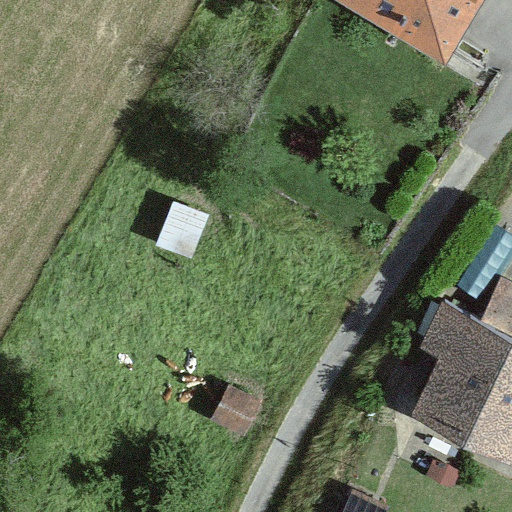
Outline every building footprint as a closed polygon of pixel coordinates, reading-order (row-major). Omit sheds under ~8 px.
[(402,0),(469,40),(494,0),(402,0)] [(175,192),(157,235),(194,250),(211,206),(175,192)] [(511,228),(480,202),(466,218),(490,237),(475,255),(491,268),(511,242),(511,228)] [(508,430),(511,420),(511,303),(458,283),(441,329),(468,339),(443,406),(508,430)] [(340,511),(385,511),(390,501),(352,485),(340,511)]
